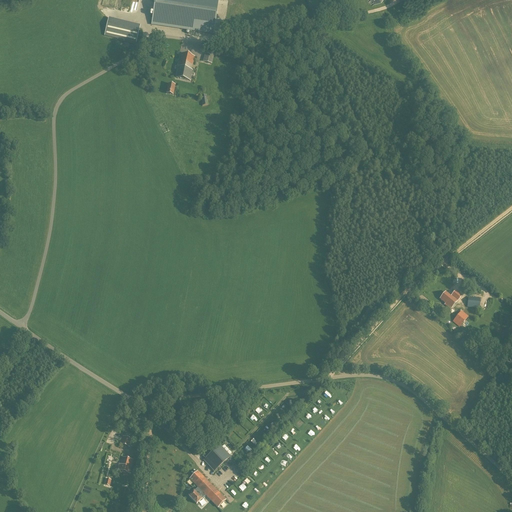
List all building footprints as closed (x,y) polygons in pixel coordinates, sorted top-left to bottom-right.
[(219,0),(155,0),(151,25),(214,34),(219,0)] [(141,25),(109,18),(104,36),(136,43),(141,25)] [(192,70),(195,57),(183,54),(177,78),(190,81),(193,70),(192,70)] [(175,86),(168,84),(166,94),(173,96),(175,86)] [(451,296),(446,292),(440,299),(445,304),(451,309),(460,297),(454,292),(451,296)] [(480,299),(468,297),(467,308),(479,309),(480,299)] [(453,322),(460,327),(468,317),(461,311),(453,322)] [(120,444),(130,447),(132,440),(123,437),(120,444)] [(223,444),(231,453),(233,451),(225,442),(223,444)] [(203,460),(214,472),(231,457),(218,443),(203,456),(205,459),(203,460)] [(119,464),(118,470),(130,473),(133,460),(123,458),(121,465),(119,464)] [(197,505),(206,496),(218,508),(226,500),(198,472),(190,480),(198,488),(189,497),(197,505)]
